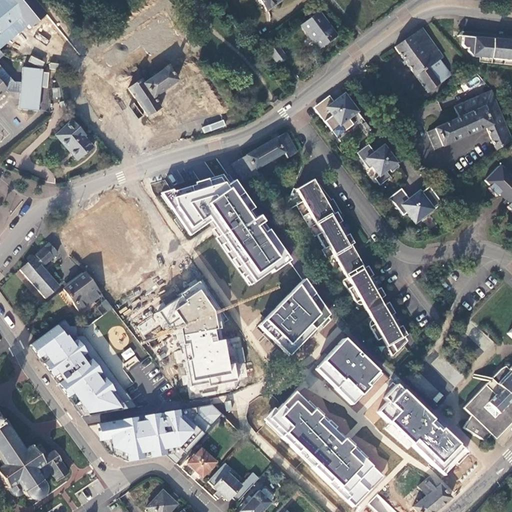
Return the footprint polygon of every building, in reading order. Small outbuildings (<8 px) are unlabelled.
[(283,0),(256,0),(267,13),(283,0)] [(337,36),(318,11),(300,26),(319,50),(337,36)] [(409,37),(394,47),(428,93),(441,84),(449,73),(439,60),(442,58),(422,29),(409,37)] [(49,65),(72,45),(60,30),(36,50),(49,65)] [(511,41),(463,37),(462,45),(465,49),(468,49),(468,52),(473,57),(511,60),(511,41)] [(285,58),(275,44),(267,50),(277,64),(285,58)] [(0,57),(2,55),(0,52),(0,71),(8,81),(3,86),(6,90),(9,93),(20,94),(21,83),(13,82),(0,67),(0,57)] [(30,56),(28,61),(42,67),(44,62),(30,56)] [(170,64),(144,83),(142,84),(153,99),(154,98),(181,80),(170,64)] [(42,70),(23,68),(21,83),(20,94),(18,109),(38,111),(42,70)] [(0,95),(6,90),(3,86),(8,81),(0,71),(0,95)] [(148,117),(162,108),(154,98),(153,99),(142,84),(144,83),(142,79),(137,82),(129,88),(148,117)] [(510,139),(490,91),(453,107),(458,118),(427,132),(434,150),(486,128),(496,150),(510,139)] [(348,100),(343,95),(334,102),(338,108),(348,100)] [(338,108),(334,102),(329,96),(313,108),(319,116),(331,132),(340,126),(344,131),(352,125),(349,119),(357,112),(348,100),(338,108)] [(54,136),(77,161),(93,147),(84,136),(71,121),(54,136)] [(204,131),(225,127),(224,122),(203,126),(204,131)] [(232,163),(245,183),(257,176),(255,171),(284,154),(287,159),(297,153),(286,132),(277,138),(277,137),(251,153),(232,163)] [(374,154),(368,146),(357,155),(369,170),(371,169),(377,177),(374,179),(380,186),(389,178),(385,173),(388,171),(391,175),(400,168),(384,147),(374,154)] [(497,166),(484,180),(490,186),(488,189),(496,197),(498,195),(498,196),(505,190),(510,195),(504,201),(503,202),(505,205),(507,203),(509,205),(507,207),(511,212),(511,177),(505,170),(503,172),(497,166)] [(230,174),(162,194),(190,235),(211,220),(254,282),(272,270),(273,272),(290,261),(230,174)] [(309,200),(320,194),(312,180),(301,187),(309,200)] [(302,202),(310,216),(327,206),(320,194),(309,200),(301,187),(295,190),(293,189),(287,205),(289,209),(302,202)] [(409,200),(400,189),(387,199),(395,205),(402,216),(406,213),(414,223),(426,214),(427,215),(442,204),(428,187),(415,197),(414,196),(409,200)] [(505,190),(498,196),(504,201),(510,195),(505,190)] [(324,249),(328,247),(343,238),(335,225),(337,224),(332,215),(327,206),(310,216),(320,233),(316,236),(324,249)] [(336,214),(332,215),(337,224),(341,222),(336,214)] [(345,237),(350,246),(353,244),(348,235),(345,237)] [(328,247),(346,277),(363,267),(350,246),(345,237),(343,238),(328,247)] [(47,242),(42,247),(51,256),(56,250),(47,242)] [(19,270),(45,300),(59,287),(42,268),(51,256),(42,247),(34,256),(19,270)] [(359,301),(365,309),(378,299),(381,298),(376,290),(374,292),(366,279),(369,277),(364,269),(363,267),(346,277),(347,278),(343,281),(355,303),(359,301)] [(62,290),(79,313),(101,295),(84,273),(62,290)] [(229,320),(202,280),(160,312),(169,326),(175,327),(190,398),(236,390),(234,381),(247,379),(241,337),(224,339),(223,324),(229,320)] [(328,315),(303,280),(258,326),(288,356),(328,315)] [(368,316),(382,306),(378,299),(365,309),(368,316)] [(388,304),(385,305),(391,315),(394,313),(388,304)] [(383,306),(382,306),(368,316),(374,325),(370,328),(374,334),(377,340),(382,338),(392,356),(407,342),(403,337),(398,329),(397,330),(389,317),(391,315),(385,305),(383,306)] [(76,321),(72,314),(36,341),(30,347),(82,417),(137,408),(84,336),(77,336),(77,326),(69,327),(76,321)] [(398,329),(403,337),(407,335),(402,327),(398,329)] [(511,398),(511,328),(507,334),(511,338),(511,365),(508,369),(505,367),(500,370),(491,379),(511,398)] [(380,374),(342,338),(314,369),(334,389),(351,406),(380,374)] [(130,347),(120,354),(128,367),(139,360),(130,347)] [(511,399),(511,398),(491,379),(484,386),(494,395),(487,403),(498,414),(511,399)] [(439,423),(395,384),(383,398),(386,402),(376,412),(388,424),(384,429),(408,450),(411,447),(444,476),(469,451),(439,423)] [(463,429),(483,441),(491,434),(495,439),(511,422),(511,399),(498,414),(487,403),(494,395),(484,386),(464,408),(471,415),(463,429)] [(353,508),(383,476),(296,391),(265,423),(353,508)] [(214,404),(97,425),(100,442),(110,455),(112,456),(128,463),(167,456),(176,464),(223,414),(214,404)] [(0,418),(0,461),(3,466),(0,468),(0,478),(9,491),(11,493),(15,495),(18,495),(22,494),(25,493),(26,496),(28,498),(31,500),(34,501),(38,500),(40,499),(43,497),(45,494),(46,491),(45,487),(44,484),(41,482),(44,481),(46,479),(48,476),(48,473),(47,470),(48,469),(57,482),(69,474),(59,461),(60,460),(54,451),(47,456),(40,445),(34,449),(32,447),(24,452),(21,446),(3,420),(2,420),(0,418)] [(216,463),(201,449),(187,464),(202,478),(216,463)] [(213,488),(217,492),(214,496),(218,500),(221,496),(227,502),(231,498),(236,503),(259,478),(253,473),(241,486),(227,474),(231,470),(225,464),(207,483),(213,488)] [(434,511),(451,499),(435,479),(432,476),(418,487),(426,497),(413,508),(415,511),(434,511)] [(263,489),(260,493),(270,502),(273,498),(273,496),(266,488),(263,489)] [(148,511),(170,511),(177,505),(162,491),(145,509),(148,511)] [(258,491),(238,511),(262,511),(271,503),(270,502),(260,493),(258,491)]
